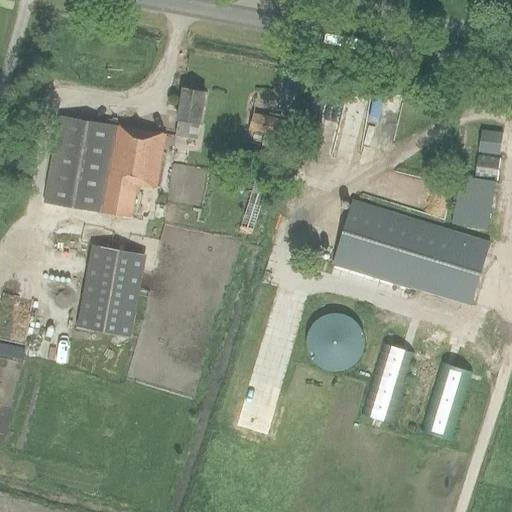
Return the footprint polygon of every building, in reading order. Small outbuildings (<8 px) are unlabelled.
[(200,124),(206,93),(184,89),(178,121),(179,121),(176,136),(189,139),(191,123),(200,124)] [(389,94),(355,95),(355,112),(390,111),(389,94)] [(157,188),(166,134),(60,116),(45,204),(132,219),(138,185),(157,188)] [(499,180),(502,157),(478,154),(475,177),(499,180)] [(471,306),(490,243),(353,201),(333,264),(471,306)] [(135,336),(146,251),(89,244),(78,329),(135,336)] [(342,370),(351,366),(359,360),(363,353),(365,345),(365,335),(361,325),(354,318),(345,313),(337,312),(328,313),(319,317),(312,325),(308,335),(307,345),(310,353),(314,360),(322,366),(331,370),(342,370)] [(395,424),(416,354),(385,344),(363,414),(395,424)] [(451,441),(473,371),(442,361),(420,432),(451,441)]
